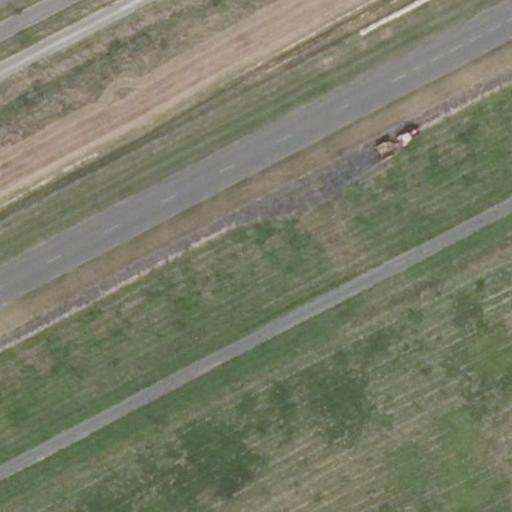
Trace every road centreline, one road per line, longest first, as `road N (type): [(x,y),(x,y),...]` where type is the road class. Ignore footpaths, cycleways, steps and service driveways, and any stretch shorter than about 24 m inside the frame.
road 1 (track): [(511,72),(0,340)]
road 2 (track): [(0,478),(511,210)]
